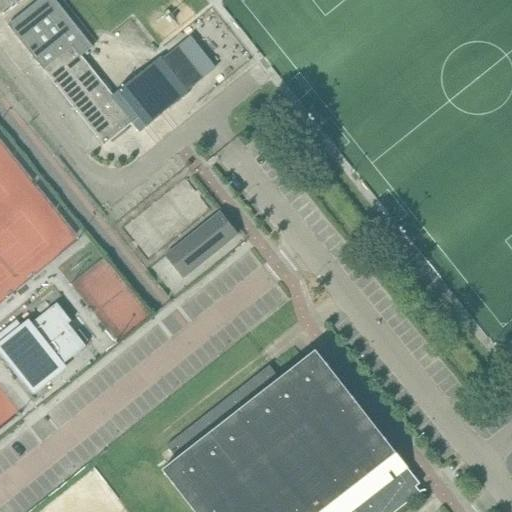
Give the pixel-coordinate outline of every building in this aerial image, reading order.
[(0,0),(0,13),(17,0),(0,0)] [(113,96),(82,57),(93,49),(53,0),(42,0),(9,27),(104,146),(133,123),(141,132),(189,93),(161,58),(113,96)] [(146,52),(130,65),(139,75),(155,63),(146,52)] [(219,212),(211,219),(165,256),(180,275),(183,279),(238,235),(219,212)] [(68,324),(71,321),(56,303),(32,323),(29,319),(21,325),(0,342),(0,353),(34,395),(67,368),(64,364),(86,346),(68,324)] [(161,470),(194,511),(396,511),(421,493),(422,492),(424,491),(426,491),(426,490),(424,490),(422,491),(420,492),(416,487),(420,484),(316,351),(280,379),(269,366),(254,378),(165,445),(176,459),(161,470)]
